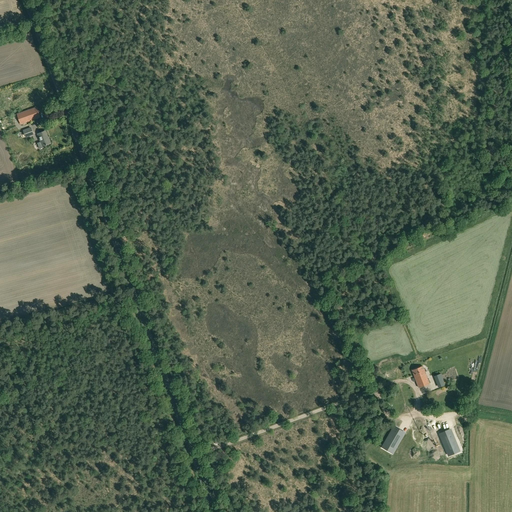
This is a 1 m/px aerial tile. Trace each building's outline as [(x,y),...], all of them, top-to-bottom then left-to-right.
[(37,107),(18,114),(21,124),(40,117),(37,107)] [(34,134),(31,127),(23,130),(26,137),(34,134)] [(38,134),(42,146),(51,143),(49,139),(48,139),(45,131),(38,134)] [(423,366),(412,370),(419,388),(429,384),(423,366)] [(401,438),(395,435),(397,432),(393,430),(383,447),(393,452),(401,438)] [(441,437),(447,452),(458,447),(451,432),(441,437)]
